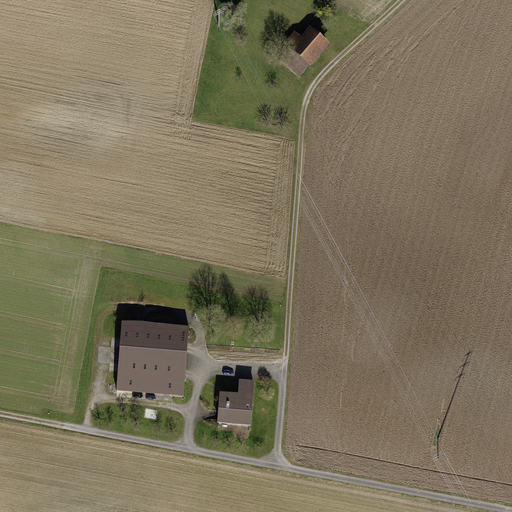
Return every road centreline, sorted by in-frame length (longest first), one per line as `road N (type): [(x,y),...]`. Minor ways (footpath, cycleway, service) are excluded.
road 1 (track): [(0,412),(511,510)]
road 2 (track): [(275,463),(308,94),(403,0)]
